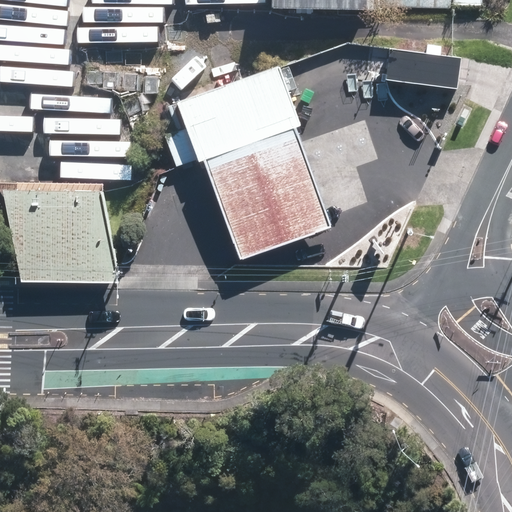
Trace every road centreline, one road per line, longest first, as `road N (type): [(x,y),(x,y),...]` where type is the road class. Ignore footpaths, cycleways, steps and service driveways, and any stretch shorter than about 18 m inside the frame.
road 1 (secondary): [(0,341),(306,331),(395,354)]
road 2 (tertiary): [(442,282),(504,174)]
